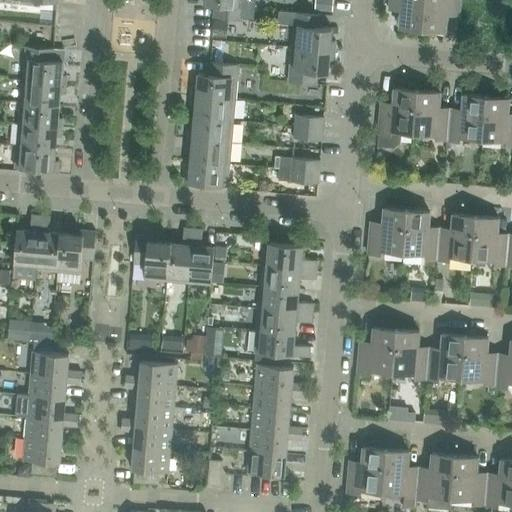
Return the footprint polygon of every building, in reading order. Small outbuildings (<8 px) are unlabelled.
[(243,0),(204,0),(204,5),(215,6),(214,18),(241,21),(243,0)] [(400,28),(422,30),(425,0),(390,0),(390,6),(402,7),(400,28)] [(425,0),(422,30),(445,32),(447,11),(459,12),(459,0),(425,0)] [(293,29),(292,47),(335,51),(336,41),(331,41),(332,28),(321,27),(322,15),(279,11),(277,27),(293,29)] [(26,47),(23,81),(66,85),(67,75),(62,75),(63,62),(62,62),(63,50),(26,47)] [(335,51),(292,47),(289,82),(317,84),(318,72),(328,73),(329,60),(334,61),(335,51)] [(193,86),(192,96),(235,100),(238,65),(210,63),(209,74),(199,74),(197,86),(193,86)] [(23,81),(21,103),(59,106),(60,95),(65,95),(66,85),(23,81)] [(414,134),(417,90),(395,88),(393,108),(381,107),(377,150),(399,152),(401,132),(414,134)] [(440,92),(417,90),(414,134),(436,135),(436,140),(448,141),(450,113),(438,112),(440,92)] [(462,114),(450,113),(448,141),(460,142),(460,138),(482,140),(486,96),(463,94),(462,114)] [(196,106),(195,118),(233,121),(235,100),(192,96),(191,106),(196,106)] [(509,98),(486,96),(482,140),(505,141),(505,146),(511,146),(511,118),(507,118),(509,98)] [(21,103),(19,124),(62,128),(63,118),(58,118),(59,106),(21,103)] [(296,115),(295,127),(323,129),(324,117),(296,115)] [(189,129),(188,139),(231,143),(233,121),(195,118),(194,129),(189,129)] [(17,146),(55,149),(56,138),(61,138),(62,128),(19,124),(17,146)] [(294,139),(322,141),(323,129),(295,127),(294,139)] [(192,149),(191,161),(229,164),(231,143),(188,139),(187,149),(192,149)] [(55,149),(17,146),(15,169),(58,172),(59,161),(54,161),(55,149)] [(291,170),(319,172),(320,160),(292,158),(291,170)] [(229,164),(191,161),(190,172),(185,172),(184,183),(227,187),(229,164)] [(319,172),(291,170),(290,182),(318,184),(319,172)] [(403,253),(407,210),(384,208),(382,227),(370,226),(368,254),(380,255),(381,251),(403,253)] [(425,259),(437,260),(440,232),(428,231),(430,212),(407,210),(403,253),(425,255),(425,259)] [(450,257),(472,259),(476,216),(453,214),(452,233),(440,232),(437,260),(449,261),(450,257)] [(36,270),(41,216),(31,215),(30,231),(17,230),(14,269),(13,278),(36,280),(36,270)] [(58,272),(61,234),(49,233),(51,217),(41,216),(36,270),(58,272)] [(494,265),(506,266),(509,238),(497,237),(499,218),(476,216),(472,259),(494,261),(494,265)] [(166,282),(189,284),(193,229),(184,228),(182,244),(170,243),(166,282)] [(193,229),(189,284),(211,286),(214,247),(201,246),(203,230),(193,229)] [(73,235),(61,234),(58,272),(81,274),(82,259),(94,260),(96,232),(73,230),(73,235)] [(144,280),(166,282),(170,243),(159,242),(159,238),(136,235),(133,263),(145,264),(144,280)] [(264,243),(262,265),(316,270),(317,260),(301,259),(303,246),(264,243)] [(262,265),(260,287),(299,290),(300,278),(316,280),(316,270),(262,265)] [(260,287),(259,308),(313,313),(314,303),(298,302),(299,290),(260,287)] [(313,314),(259,308),(257,330),(295,333),(296,321),(312,323),(313,314)] [(8,339),(29,341),(32,313),(11,311),(8,339)] [(33,313),(30,341),(52,343),(54,314),(33,313)] [(393,373),(397,330),(374,328),(372,347),(360,346),(358,374),(370,375),(370,371),(393,373)] [(295,333),(257,330),(255,353),(309,357),(310,347),(294,345),(295,333)] [(415,379),(427,380),(429,352),(418,351),(419,332),(397,330),(393,373),(415,375),(415,379)] [(439,377),(462,379),(466,336),(443,334),(441,353),(429,352),(427,380),(439,381),(439,377)] [(484,385),(496,386),(498,358),(487,357),(488,337),(466,336),(462,379),(484,381),(484,385)] [(498,358),(496,386),(508,387),(508,383),(511,383),(511,339),(511,340),(510,359),(498,358)] [(67,377),(66,382),(73,383),(74,372),(68,371),(69,355),(33,351),(31,374),(67,377)] [(140,383),(176,386),(177,364),(142,361),(140,377),(133,377),(132,388),(139,389),(140,383)] [(292,390),(291,395),(298,396),(299,385),(292,384),(293,367),(258,364),(256,387),(292,390)] [(82,372),(74,372),(73,383),(81,384),(82,372)] [(67,377),(31,374),(29,395),(65,398),(66,382),(67,377)] [(133,377),(126,376),(125,387),(132,388),(133,377)] [(138,405),(174,408),(176,386),(140,383),(139,389),(138,405)] [(306,385),(299,385),(298,396),(305,397),(306,385)] [(292,390),(256,387),(254,408),(290,411),(291,395),(292,390)] [(29,395),(27,417),(63,420),(64,414),(65,398),(29,395)] [(136,426),(172,429),(174,408),(138,405),(136,420),(136,426)] [(254,408),(252,430),(288,433),(288,427),(290,411),(254,408)] [(27,417),(25,438),(61,441),(63,425),(70,426),(71,415),(64,414),(63,420),(27,417)] [(78,415),(71,415),(70,426),(77,427),(78,415)] [(130,420),(122,419),(121,430),(129,431),(130,420)] [(130,420),(129,431),(136,432),(134,448),(170,451),(172,429),(136,426),(136,420),(130,420)] [(294,439),(295,428),(288,427),(288,433),(252,430),(250,451),(286,454),(287,438),(294,439)] [(303,428),(295,428),(294,439),(302,440),(303,428)] [(61,441),(25,438),(23,460),(32,461),(57,463),(59,463),(61,441)] [(382,492),(386,449),(363,447),(362,466),(350,465),(347,493),(359,494),(360,490),(382,492)] [(170,451),(134,448),(132,470),(134,470),(160,472),(168,473),(170,451)] [(404,498),(416,499),(419,471),(407,470),(409,451),(386,449),(382,492),(405,494),(404,498)] [(286,454),(250,451),(248,473),(284,476),(286,454)] [(429,496),(451,498),(455,455),(432,453),(431,472),(419,471),(416,499),(429,500),(429,496)] [(473,504),(485,505),(488,477),(476,476),(478,457),(455,455),(451,498),(474,500),(473,504)] [(488,477),(485,505),(497,506),(498,502),(511,503),(511,459),(501,459),(500,478),(488,477)] [(207,485),(220,486),(222,461),(210,460),(207,485)] [(57,463),(32,461),(31,473),(56,476),(57,463)] [(160,472),(134,470),(133,482),(159,484),(160,472)] [(27,511),(52,511),(54,504),(28,502),(27,511)]
